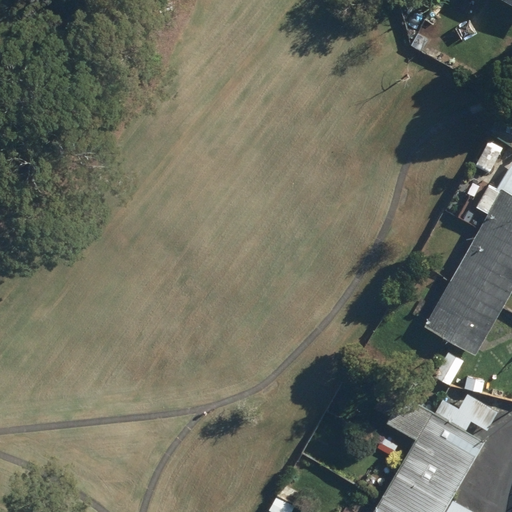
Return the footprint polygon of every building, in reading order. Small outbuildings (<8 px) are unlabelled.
[(511,0),(497,0),(511,8),(511,0)] [(511,153),(493,187),(499,191),(421,326),(473,355),(511,286),(511,153)] [(447,386),(462,361),(444,350),(430,375),(447,386)] [(441,511),(478,444),(430,419),(379,511),(441,511)] [(289,511),(299,495),(282,485),(268,509),(272,511),(289,511)]
